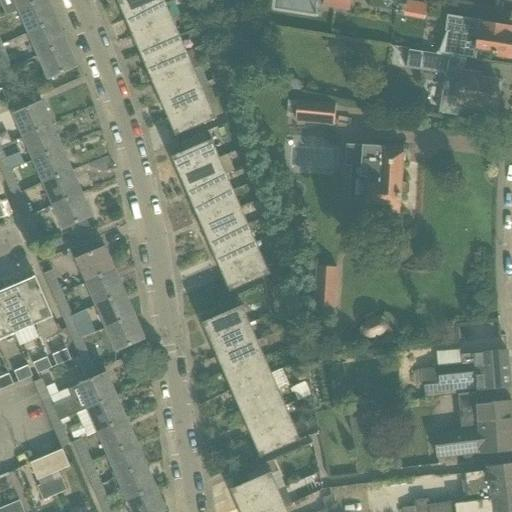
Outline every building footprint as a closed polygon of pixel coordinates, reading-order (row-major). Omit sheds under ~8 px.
[(14,0),(19,11),(43,0),(14,0)] [(28,34),(57,22),(47,0),(43,0),(19,11),(28,34)] [(119,4),(127,20),(166,3),(164,0),(122,0),(118,2),(119,4)] [(187,0),(191,9),(205,3),(204,0),(187,0)] [(335,9),(336,0),(323,0),(322,7),(335,9)] [(413,0),(407,0),(405,11),(424,16),(427,3),(413,0)] [(134,36),(173,19),(166,3),(127,20),(134,36)] [(475,51),(493,54),(501,55),(501,56),(511,57),(511,27),(494,24),(494,23),(447,16),(445,32),(447,32),(438,55),(441,55),(465,59),(474,60),(475,51)] [(173,19),(134,36),(141,53),(180,36),(173,19)] [(38,57),(67,45),(57,22),(28,34),(38,57)] [(141,53),(148,69),(187,52),(180,36),(141,53)] [(3,45),(2,45),(0,46),(0,63),(4,72),(13,68),(3,45)] [(48,80),(77,68),(67,45),(38,57),(48,80)] [(406,68),(438,73),(441,55),(438,55),(409,50),(406,68)] [(148,69),(155,85),(194,68),(187,52),(148,69)] [(6,78),(13,95),(23,90),(13,68),(4,72),(6,78)] [(162,102),(201,85),(194,68),(155,85),(162,102)] [(463,72),(463,76),(446,74),(439,113),(458,116),(459,105),(493,110),(497,87),(498,82),(480,79),(480,75),(463,72)] [(298,81),(291,79),(288,92),(302,94),(303,88),(298,81)] [(201,85),(162,102),(169,118),(209,101),(201,85)] [(298,99),(296,122),(335,126),(337,103),(298,99)] [(176,137),(216,119),(209,101),(169,118),(176,134),(175,135),(176,137)] [(23,138),(52,125),(42,102),(13,116),(23,138)] [(236,107),(224,111),(228,123),(240,118),(236,107)] [(33,161),(62,148),(52,125),(23,138),(33,161)] [(181,177),(221,160),(212,140),(172,158),(173,160),(173,159),(181,177)] [(402,183),(403,153),(404,148),(346,145),(345,166),(361,167),(361,178),(368,178),(366,212),(398,214),(398,215),(400,216),(401,196),(405,196),(409,194),(409,186),(406,183),(402,183)] [(2,147),(0,147),(0,169),(2,174),(12,170),(2,147)] [(43,184),(72,171),(62,148),(33,161),(43,184)] [(181,177),(188,194),(228,177),(221,160),(181,177)] [(12,170),(2,174),(12,197),(22,193),(12,170)] [(72,171),(43,184),(53,207),(82,194),(72,171)] [(188,194),(195,210),(235,193),(228,177),(188,194)] [(22,193),(12,197),(18,212),(19,213),(22,220),(31,216),(22,193)] [(195,210),(203,226),(242,209),(235,193),(195,210)] [(82,194),(53,207),(63,230),(92,217),(82,194)] [(203,226),(210,243),(249,226),(242,209),(203,226)] [(31,216),(22,220),(32,243),(41,239),(31,216)] [(210,243),(217,259),(256,242),(249,226),(210,243)] [(49,251),(63,245),(58,234),(44,240),(49,251)] [(224,275),(264,258),(256,242),(217,259),(224,275)] [(105,247),(77,260),(86,283),(115,271),(105,247)] [(264,258),(224,275),(229,287),(230,290),(229,290),(230,292),(271,276),(264,258)] [(317,267),(315,306),(334,307),(336,268),(317,267)] [(125,294),(115,271),(86,283),(96,306),(125,294)] [(34,278),(15,286),(33,327),(35,326),(53,318),(35,277),(33,277),(34,278)] [(58,284),(49,288),(51,293),(53,297),(62,294),(60,289),(58,284)] [(15,286),(0,292),(0,302),(14,335),(33,327),(15,286)] [(292,293),(271,296),(274,317),(295,314),(292,293)] [(62,294),(53,297),(63,321),(71,317),(62,294)] [(96,306),(106,329),(135,317),(125,294),(96,306)] [(0,302),(0,341),(14,335),(0,302)] [(204,325),(211,341),(251,324),(243,306),(202,324),(203,325),(204,325)] [(71,317),(63,321),(72,344),(80,340),(71,317)] [(145,340),(135,317),(106,329),(116,352),(145,340)] [(211,341),(218,358),(258,341),(251,324),(211,341)] [(72,344),(75,351),(83,348),(80,340),(72,344)] [(225,374),(265,357),(258,341),(218,358),(225,374)] [(67,349),(52,356),(57,366),(70,361),(72,360),(71,359),(67,349)] [(475,393),(481,392),(481,390),(511,387),(510,386),(507,353),(507,351),(461,356),(462,365),(439,367),(439,368),(422,370),(423,385),(439,384),(439,386),(474,383),(475,393)] [(225,374),(232,390),(272,373),(265,357),(225,374)] [(52,369),(48,358),(34,364),(39,374),(52,369)] [(95,370),(92,362),(80,367),(84,375),(95,370)] [(28,366),(15,372),(19,383),(33,376),(28,366)] [(232,390),(239,407),(279,390),(272,373),(232,390)] [(50,397),(41,401),(52,425),(61,421),(73,415),(77,414),(88,409),(116,397),(106,374),(79,386),(68,390),(72,399),(55,407),(50,397)] [(0,378),(0,387),(1,390),(14,385),(9,375),(0,378)] [(292,388),(298,401),(306,398),(301,384),(292,388)] [(239,407),(246,423),(286,406),(279,390),(239,407)] [(116,397),(88,409),(98,432),(126,420),(116,397)] [(511,401),(482,404),(459,407),(461,430),(435,433),(437,458),(481,455),(481,454),(511,451),(511,410),(511,403),(511,401)] [(246,423),(253,439),(293,422),(286,406),(246,423)] [(376,432),(373,408),(349,411),(352,435),(376,432)] [(126,420),(98,432),(108,455),(136,442),(126,420)] [(61,421),(52,425),(62,448),(71,444),(61,421)] [(261,458),(301,441),(293,422),(253,439),(261,456),(260,456),(261,458)] [(75,442),(85,465),(93,461),(83,438),(75,442)] [(136,442),(108,455),(118,478),(146,465),(136,442)] [(63,450),(39,460),(46,477),(70,467),(63,450)] [(38,480),(46,477),(39,460),(31,464),(38,480)] [(102,484),(93,461),(85,465),(94,488),(102,484)] [(511,511),(511,464),(487,468),(488,471),(465,474),(468,502),(455,504),(455,502),(428,504),(428,498),(414,499),(415,507),(415,511),(511,511)] [(146,465),(118,478),(128,501),(156,488),(155,487),(146,465)] [(249,483),(231,490),(232,492),(240,508),(279,491),(279,490),(272,474),(249,483)] [(49,482),(54,495),(67,490),(61,477),(49,482)] [(43,500),(54,495),(49,482),(38,487),(43,500)] [(112,508),(102,484),(94,488),(103,511),(112,508)] [(156,488),(128,501),(132,511),(164,511),(166,511),(156,488)] [(279,491),(240,508),(241,511),(275,511),(286,507),(279,491)] [(24,511),(20,501),(7,506),(9,511),(24,511)]
